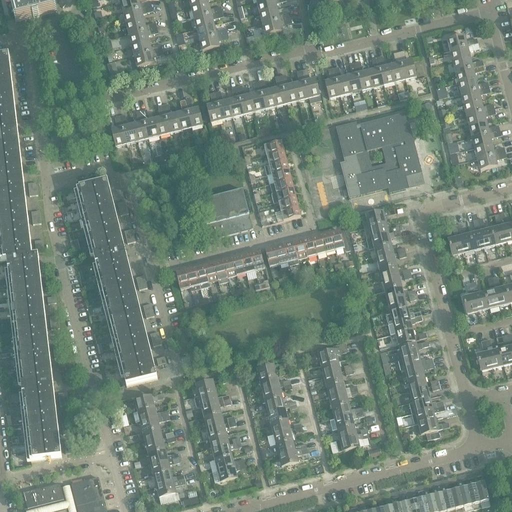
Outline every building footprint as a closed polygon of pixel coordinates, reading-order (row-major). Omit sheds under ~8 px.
[(11,0),(16,17),(17,24),(28,21),(56,14),(53,2),(52,0),(11,0)] [(96,0),(94,0),(91,1),(93,9),(99,7),(96,0)] [(138,0),(121,4),(124,15),(152,8),(150,3),(140,6),(138,0)] [(188,0),(191,10),(209,6),(207,0),(188,0)] [(276,6),(287,3),(285,0),(277,0),(257,5),(260,16),(277,12),(276,6)] [(209,6),(191,10),(194,21),(222,14),(221,8),(210,11),(209,6)] [(152,8),(124,15),(126,26),(144,22),(142,16),(153,14),(152,8)] [(277,12),(260,16),(263,27),(291,20),(289,14),(279,17),(277,12)] [(222,14),(194,21),(197,32),(214,27),(213,22),(223,19),(222,14)] [(291,20),(263,27),(265,38),(283,34),(281,28),(292,25),(291,20)] [(144,22),(126,26),(129,37),(157,30),(156,25),(145,27),(144,22)] [(214,27),(197,32),(200,42),(227,35),(226,30),(215,33),(214,27)] [(149,44),(148,38),(158,35),(157,30),(129,37),(132,48),(149,44)] [(181,35),(175,37),(178,48),(184,46),(181,35)] [(227,35),(200,42),(202,54),(220,49),(218,43),(229,41),(227,35)] [(465,37),(447,42),(450,53),(478,46),(477,41),(466,43),(465,37)] [(110,42),(102,44),(104,55),(113,53),(110,42)] [(149,44),(132,48),(135,59),(162,52),(161,46),(150,49),(149,44)] [(470,59),(469,54),(479,51),(478,46),(450,53),(453,64),(470,59)] [(153,60),(164,57),(162,52),(135,59),(137,70),(155,66),(153,60)] [(399,54),(405,82),(417,79),(412,62),(407,63),(404,53),(399,54)] [(396,66),(390,67),(395,85),(405,82),(399,54),(393,55),(396,66)] [(8,271),(5,272),(19,387),(22,387),(23,396),(20,396),(27,463),(47,461),(62,459),(53,386),(39,258),(33,259),(18,133),(18,128),(17,121),(9,58),(0,58),(0,263),(7,262),(8,271)] [(395,85),(390,67),(385,69),(382,58),(377,59),(384,87),(395,85)] [(372,61),(374,71),(369,73),(373,90),(384,87),(377,59),(372,61)] [(470,59),(453,64),(456,75),(483,68),(482,62),(471,65),(470,59)] [(373,90),(369,73),(363,74),(360,64),(355,65),(362,93),(373,90)] [(352,77),(347,78),(351,96),(362,93),(355,65),(350,66),(352,77)] [(474,76),(485,73),(483,68),(456,75),(458,85),(476,81),(474,76)] [(351,96),(347,78),(341,80),(339,69),(333,70),(340,98),(351,96)] [(331,82),(325,84),(329,101),(340,98),(333,70),(328,72),(331,82)] [(117,71),(109,73),(110,80),(118,78),(117,71)] [(307,71),(302,73),(309,100),(320,98),(316,80),(310,82),(307,71)] [(302,73),(297,74),(299,85),(294,86),(298,103),(309,100),(302,73)] [(286,77),(280,78),(287,106),(298,103),(294,86),(288,87),(286,77)] [(280,78),(275,79),(278,90),(272,91),(276,109),(287,106),(280,78)] [(476,81),(458,85),(461,96),(489,89),(488,84),(477,87),(476,81)] [(276,109),(272,91),(266,93),(264,82),(259,84),(265,111),(276,109)] [(256,96),(250,97),(255,114),(265,111),(259,84),(253,85),(256,96)] [(242,88),(237,89),(244,117),(255,114),(250,97),(245,98),(242,88)] [(234,101),(229,102),(233,120),(244,117),(237,89),(232,90),(234,101)] [(489,89),(461,96),(464,107),(481,103),(480,97),(490,95),(489,89)] [(220,93),(215,94),(222,122),(233,120),(229,102),(223,104),(220,93)] [(210,96),(212,106),(207,108),(211,125),(222,122),(215,94),(210,96)] [(190,101),(185,102),(192,130),(203,127),(199,110),(193,111),(190,101)] [(185,102),(180,103),(182,114),(177,115),(181,133),(192,130),(185,102)] [(481,103),(464,107),(467,118),(494,111),(493,106),(482,108),(481,103)] [(169,106),(163,107),(170,135),(181,133),(177,115),(171,117),(169,106)] [(163,107),(158,109),(161,119),(155,121),(159,138),(170,135),(163,107)] [(494,111),(467,118),(469,129),(486,125),(485,119),(496,116),(494,111)] [(147,112),(142,113),(148,141),(159,138),(155,121),(150,122),(147,112)] [(445,112),(438,114),(441,124),(448,123),(445,112)] [(142,113),(136,114),(139,125),(133,126),(137,144),(148,141),(142,113)] [(348,164),(342,166),(350,199),(389,189),(390,194),(406,190),(405,186),(408,185),(409,187),(420,187),(420,174),(421,174),(406,116),(360,127),(361,129),(357,130),(356,126),(337,130),(344,159),(346,159),(348,164)] [(125,117),(120,118),(127,146),(137,144),(133,126),(128,128),(125,117)] [(114,120),(117,130),(111,132),(115,149),(127,146),(120,118),(114,120)] [(486,125),(469,129),(472,140),(500,133),(499,127),(488,130),(486,125)] [(267,130),(259,132),(261,138),(269,136),(267,130)] [(491,141),(501,138),(500,133),(472,140),(475,151),(492,146),(491,141)] [(68,143),(56,146),(59,160),(72,157),(68,143)] [(281,143),(264,148),(267,158),(284,153),(281,143)] [(457,144),(447,147),(449,156),(459,154),(457,144)] [(492,146),(475,151),(477,161),(505,154),(504,149),(493,152),(492,146)] [(196,148),(186,151),(187,157),(198,154),(196,148)] [(284,153),(267,158),(269,167),(286,162),(284,153)] [(505,154),(477,161),(480,173),(498,168),(496,162),(507,160),(505,154)] [(456,155),(449,157),(452,168),(459,166),(456,155)] [(269,167),(265,168),(268,177),(271,176),(289,172),(286,162),(269,167)] [(289,172),(271,176),(268,177),(270,186),(291,181),(289,172)] [(461,179),(455,181),(457,189),(458,191),(464,189),(461,179)] [(276,195),(294,190),(291,181),(270,186),(272,196),(276,195)] [(37,184),(28,185),(29,198),(38,197),(37,184)] [(94,258),(96,266),(93,267),(121,380),(124,379),(127,389),(157,381),(151,355),(108,184),(93,188),(74,192),(91,258),(94,258)] [(294,190),(276,195),(272,196),(271,196),(274,206),(279,204),(296,200),(294,190)] [(207,226),(201,228),(205,243),(215,240),(217,240),(220,239),(248,232),(253,231),(243,192),(200,202),(207,226)] [(296,200),(279,204),(281,213),(298,209),(296,200)] [(125,203),(117,205),(120,217),(128,215),(127,212),(125,203)] [(298,209),(281,213),(275,215),(278,224),(283,223),(301,218),(298,209)] [(384,219),(396,216),(394,211),(383,214),(366,218),(369,229),(386,225),(384,219)] [(40,213),(31,214),(33,226),(41,225),(40,213)] [(476,215),(472,217),(473,223),(475,230),(480,229),(478,222),(476,215)] [(511,243),(511,225),(507,227),(504,215),(499,216),(501,223),(502,228),(506,245),(511,243)] [(369,229),(364,230),(367,241),(368,241),(368,242),(370,241),(370,239),(371,239),(372,240),(388,236),(386,225),(369,229)] [(502,228),(491,231),(496,247),(506,245),(502,228)] [(133,231),(124,233),(127,245),(136,243),(133,233),(133,231)] [(496,247),(491,231),(481,233),(485,250),(496,247)] [(331,235),(335,252),(343,250),(343,252),(344,253),(346,254),(347,254),(348,253),(348,254),(350,253),(345,232),(340,233),(331,235)] [(481,233),(470,236),(474,253),(485,250),(481,233)] [(331,235),(321,237),(326,255),(335,252),(331,235)] [(371,239),(370,239),(370,241),(372,241),(374,251),(391,246),(388,236),(372,240),(371,239)] [(470,236),(459,239),(463,255),(474,253),(470,236)] [(321,237),(312,240),(316,257),(326,255),(321,237)] [(459,239),(448,241),(453,258),(463,255),(459,239)] [(312,240),(303,242),(307,260),(316,257),(312,240)] [(78,241),(71,243),(73,252),(80,251),(78,241)] [(43,242),(35,243),(36,255),(45,254),(43,242)] [(303,242),(293,245),(298,262),(307,260),(303,242)] [(293,245),(284,247),(289,264),(289,268),(299,266),(298,262),(293,245)] [(391,246),(374,251),(377,261),(394,257),(391,246)] [(284,247),(275,249),(279,267),(289,264),(284,247)] [(275,249),(265,252),(270,269),(279,267),(275,249)] [(251,255),(255,273),(265,270),(260,253),(251,255)] [(251,255),(241,258),(246,275),(255,273),(251,255)] [(394,257),(377,261),(380,272),(396,268),(394,257)] [(241,258),(232,260),(237,278),(246,275),(241,258)] [(232,260),(223,263),(227,280),(237,278),(232,260)] [(223,263),(214,265),(218,282),(219,286),(228,284),(227,280),(223,263)] [(214,265),(204,267),(209,285),(218,282),(214,265)] [(204,267),(195,270),(200,291),(210,289),(209,285),(204,267)] [(396,268),(380,272),(382,283),(399,278),(396,268)] [(195,270),(186,272),(190,290),(191,293),(200,291),(195,270)] [(186,272),(176,275),(180,292),(190,290),(186,272)] [(144,278),(136,280),(139,292),(147,290),(144,278)] [(399,278),(382,283),(385,293),(402,289),(399,278)] [(263,285),(259,286),(260,291),(270,289),(268,282),(262,283),(263,285)] [(402,289),(385,293),(388,304),(404,300),(402,289)] [(500,308),(499,308),(499,310),(501,309),(501,308),(510,305),(506,289),(495,291),(500,308)] [(499,310),(499,308),(500,308),(495,291),(485,294),(489,311),(490,316),(501,313),(500,311),(501,311),(501,309),(499,310)] [(485,294),(474,297),(478,313),(489,311),(485,294)] [(467,316),(478,313),(474,297),(463,300),(467,316)] [(404,300),(388,304),(390,315),(407,310),(404,300)] [(151,306),(143,308),(146,320),(155,318),(151,306)] [(390,315),(385,316),(388,326),(390,326),(390,327),(392,327),(391,325),(393,324),(393,325),(410,321),(421,318),(420,313),(409,316),(407,310),(390,315)] [(58,318),(49,319),(51,331),(60,330),(58,318)] [(390,326),(388,326),(391,337),(396,336),(412,332),(411,325),(422,323),(421,318),(410,321),(393,325),(393,324),(391,325),(392,327),(390,327),(390,326)] [(415,343),(412,332),(396,336),(398,347),(415,343)] [(158,334),(150,336),(153,348),(162,346),(158,334)] [(490,341),(485,342),(487,349),(488,354),(493,371),(503,368),(499,351),(493,353),(490,341)] [(417,351),(429,348),(428,343),(416,346),(399,350),(402,361),(419,357),(417,351)] [(503,368),(511,365),(511,357),(510,349),(509,344),(504,345),(505,350),(499,351),(503,368)] [(334,348),(317,353),(321,367),(338,363),(336,357),(348,354),(346,345),(334,348)] [(61,346),(53,347),(54,360),(63,359),(61,346)] [(482,373),(493,371),(488,354),(477,357),(482,373)] [(419,357),(402,361),(402,362),(398,363),(401,373),(402,374),(403,373),(403,372),(405,371),(405,372),(422,368),(426,367),(433,365),(432,360),(420,363),(419,357)] [(165,358),(156,361),(158,367),(166,365),(165,358)] [(338,363),(321,367),(324,378),(341,374),(338,363)] [(274,368),(257,372),(260,383),(277,379),(274,368)] [(405,371),(403,372),(403,373),(405,373),(408,383),(424,379),(422,368),(405,372),(405,371)] [(341,374),(324,378),(327,389),(343,384),(341,374)] [(277,379),(260,383),(263,393),(280,389),(284,388),(291,386),(290,382),(278,385),(277,379)] [(424,379),(408,383),(410,393),(427,389),(424,379)] [(213,383),(196,387),(199,398),(216,394),(213,383)] [(346,395),(343,384),(327,389),(329,399),(346,395)] [(280,389),(263,393),(265,404),(282,400),(280,389)] [(427,389),(410,393),(413,404),(430,400),(427,389)] [(346,395),(329,399),(332,410),(349,406),(347,400),(359,397),(357,392),(350,394),(346,395)] [(67,394),(58,395),(60,408),(68,407),(67,394)] [(223,404),(230,402),(229,397),(217,400),(216,394),(199,398),(194,399),(197,410),(198,410),(198,411),(200,410),(200,408),(201,408),(202,409),(218,405),(223,404)] [(155,409),(153,403),(164,400),(163,396),(152,398),(135,402),(138,414),(155,409)] [(282,400),(265,404),(268,415),(285,411),(289,410),(289,409),(296,408),(295,403),(284,406),(282,400)] [(413,404),(409,405),(412,416),(412,417),(414,416),(414,414),(415,414),(416,415),(432,411),(444,408),(443,403),(431,406),(430,400),(413,404)] [(201,408),(200,408),(200,410),(202,410),(204,420),(221,415),(218,405),(202,409),(201,408)] [(349,406),(332,410),(334,420),(335,421),(351,417),(363,414),(362,409),(350,412),(349,406)] [(414,414),(414,416),(412,417),(412,416),(414,427),(418,426),(418,425),(435,421),(433,415),(445,412),(444,408),(432,411),(416,415),(415,414),(414,414)] [(138,414),(140,423),(140,424),(148,422),(157,420),(161,419),(169,417),(167,413),(156,415),(155,409),(138,414)] [(268,415),(271,425),(288,421),(285,411),(268,415)] [(333,420),(333,422),(331,423),(331,422),(330,422),(332,433),(337,431),(354,427),(352,421),(364,418),(363,414),(351,417),(335,421),(334,420),(333,420)] [(221,415),(204,420),(207,430),(224,426),(221,415)] [(148,422),(140,424),(143,435),(151,433),(160,431),(157,420),(148,422)] [(288,421),(271,425),(273,436),(290,432),(288,421)] [(418,425),(418,426),(421,436),(438,432),(449,429),(448,424),(437,427),(435,421),(418,425)] [(70,423),(62,424),(63,436),(72,435),(70,423)] [(224,426),(207,430),(210,441),(226,437),(224,426)] [(354,427),(337,431),(340,441),(340,442),(357,438),(354,427)] [(151,433),(143,435),(146,446),(163,441),(160,431),(151,433)] [(290,432),(273,436),(276,447),(293,443),(290,432)] [(337,443),(336,443),(339,454),(343,453),(359,449),(358,443),(369,440),(368,435),(361,437),(357,438),(340,442),(340,441),(338,442),(339,443),(337,444),(337,443)] [(229,447),(226,437),(210,441),(212,452),(229,447)] [(163,441),(146,446),(148,456),(165,452),(163,441)] [(293,443),(276,447),(279,457),(295,453),(300,452),(307,450),(306,446),(294,449),(293,443)] [(229,447),(212,452),(215,462),(232,458),(230,452),(242,449),(241,444),(234,446),(229,447)] [(165,452),(148,456),(151,467),(168,463),(172,462),(179,460),(178,455),(167,458),(165,452)] [(279,457),(279,458),(282,468),(298,464),(297,459),(301,458),(301,457),(300,452),(295,453),(279,457)] [(232,458),(215,462),(218,473),(219,473),(223,472),(234,469),(246,466),(245,461),(233,464),(232,458)] [(168,463),(151,467),(154,478),(156,477),(160,476),(163,475),(171,473),(168,463)] [(219,473),(218,473),(220,484),(237,480),(236,473),(247,470),(246,466),(234,469),(223,472),(219,473)] [(156,477),(154,478),(156,488),(159,488),(163,487),(165,486),(173,484),(185,481),(183,477),(172,479),(171,473),(163,475),(160,476),(156,477)] [(106,511),(102,495),(99,480),(70,487),(71,491),(72,495),(68,496),(63,497),(60,486),(48,489),(38,492),(24,495),(27,505),(28,511),(106,511)] [(159,488),(156,488),(159,499),(156,500),(156,503),(160,502),(161,506),(177,502),(175,495),(176,495),(174,489),(186,486),(185,481),(173,484),(165,486),(163,487),(159,488)] [(441,491),(443,496),(446,511),(455,511),(451,493),(447,494),(445,486),(443,487),(442,483),(440,484),(441,487),(441,491)] [(484,485),(476,487),(482,510),(490,508),(484,485)] [(432,490),(434,498),(437,511),(446,511),(443,496),(439,496),(438,492),(441,491),(441,487),(435,489),(434,486),(431,486),(432,490)] [(476,487),(468,489),(473,511),(474,511),(482,510),(476,487)] [(424,492),(426,500),(429,511),(437,511),(434,498),(431,499),(429,490),(426,491),(425,488),(423,488),(424,492)] [(473,511),(468,489),(459,491),(464,511),(473,511)] [(464,511),(459,491),(451,493),(455,511),(464,511)] [(197,498),(183,502),(185,508),(199,504),(197,498)] [(429,511),(426,500),(418,502),(420,511),(429,511)] [(420,511),(418,502),(409,504),(411,511),(420,511)]
